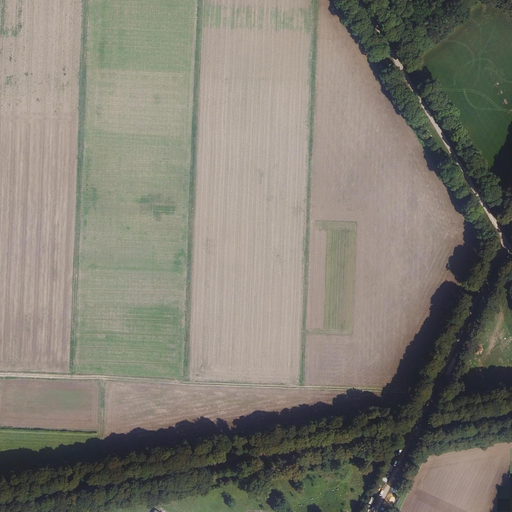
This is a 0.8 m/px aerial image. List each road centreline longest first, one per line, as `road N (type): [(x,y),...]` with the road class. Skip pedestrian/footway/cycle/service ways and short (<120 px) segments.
road 1 (track): [(0,508),(511,420)]
road 2 (track): [(511,226),(374,511)]
road 3 (track): [(358,0),(511,253)]
